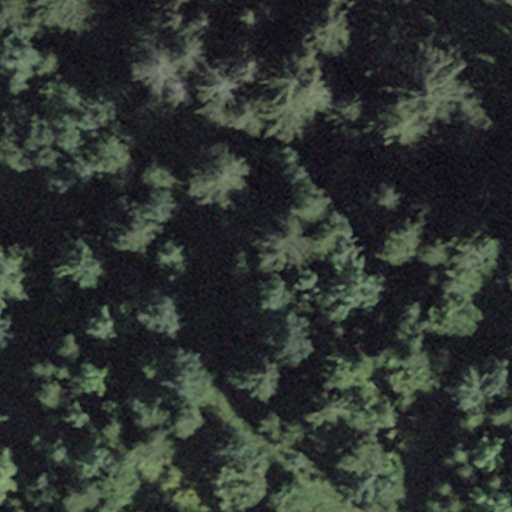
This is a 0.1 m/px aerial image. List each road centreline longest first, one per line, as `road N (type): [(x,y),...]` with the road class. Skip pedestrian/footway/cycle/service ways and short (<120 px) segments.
road 1 (track): [(0,362),(66,331),(177,206),(210,210),(222,374),(334,511)]
road 2 (track): [(420,511),(434,448),(511,261)]
